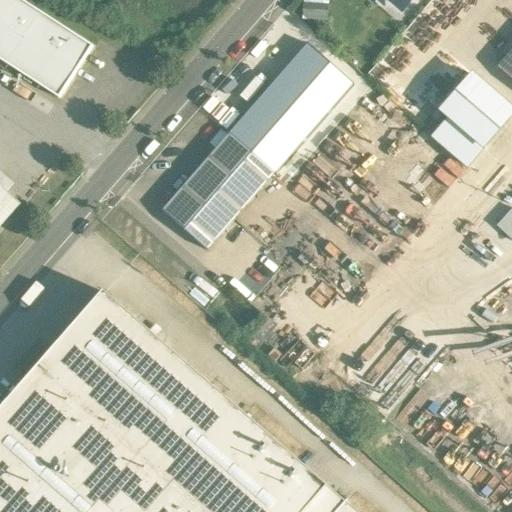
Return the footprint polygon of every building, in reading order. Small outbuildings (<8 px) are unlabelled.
[(92,47),(18,0),(0,0),(0,60),(25,77),(23,80),(31,85),(33,82),(59,99),(92,47)] [(511,41),(507,47),(511,51),(511,54),(508,59),(500,68),(511,78),(511,41)] [(511,54),(511,51),(507,47),(502,53),(508,59),(511,54)] [(304,50),(229,135),(274,175),(349,89),(304,50)] [(445,125),(482,158),(511,125),(511,115),(472,79),(438,118),(445,125)] [(469,172),(482,158),(445,125),(432,139),(469,172)] [(229,135),(162,212),(207,252),(274,175),(229,135)] [(352,511),(95,286),(0,396),(0,511),(352,511)]
